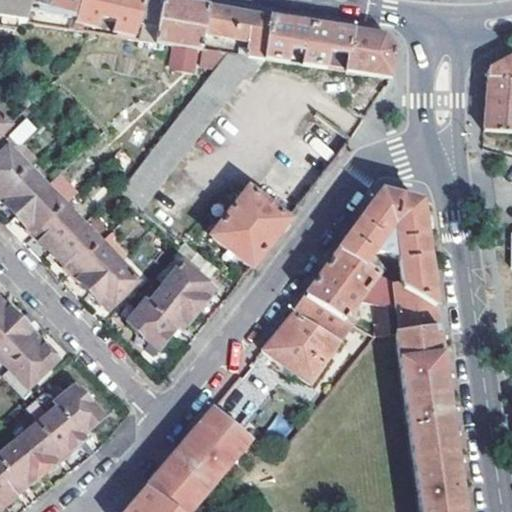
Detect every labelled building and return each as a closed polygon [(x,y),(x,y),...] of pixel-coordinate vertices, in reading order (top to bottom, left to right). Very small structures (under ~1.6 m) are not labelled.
[(0,0),(0,15),(25,20),(28,8),(30,0),(0,0)] [(70,15),(68,26),(74,27),(75,22),(80,0),(30,0),(28,8),(36,9),(70,15)] [(80,0),(75,22),(84,24),(99,28),(101,19),(113,22),(111,31),(132,37),(136,22),(142,0),(80,0)] [(265,58),(269,17),(213,6),(185,0),(142,0),(136,22),(158,26),(156,40),(201,48),(204,32),(252,40),(248,56),(265,58)] [(36,9),(28,8),(25,20),(33,21),(36,9)] [(288,62),(290,50),(299,51),(298,54),(302,54),(301,58),(298,57),(296,63),(326,68),(327,59),(329,50),(347,53),(350,33),(311,25),(269,17),(265,58),(288,62)] [(363,74),(390,78),(396,54),(381,39),(375,37),(350,33),(347,53),(346,62),(344,71),(363,74)] [(329,50),(327,59),(346,62),(347,53),(329,50)] [(248,56),(226,52),(119,193),(139,209),(244,74),(250,78),(265,58),(248,56)] [(486,77),(511,79),(511,56),(486,70),(486,77)] [(511,79),(486,77),(482,142),(511,150),(511,79)] [(102,133),(86,117),(75,127),(91,144),(102,133)] [(0,136),(9,128),(0,118),(0,136)] [(0,197),(27,171),(8,150),(0,158),(0,197)] [(0,201),(16,218),(45,189),(27,171),(0,197),(0,201)] [(33,237),(62,207),(45,189),(16,218),(33,237)] [(252,195),(248,191),(211,239),(250,269),(271,242),(287,221),(252,195)] [(432,307),(418,206),(401,201),(379,196),(337,253),(361,269),(373,254),(397,261),(399,290),(432,307)] [(52,256),(82,228),(62,207),(33,237),(52,256)] [(71,275),(100,246),(82,228),(52,256),(71,275)] [(91,296),(120,267),(100,246),(71,275),(91,296)] [(356,303),(379,309),(387,310),(396,312),(393,286),(378,278),(361,269),(337,253),(312,289),(306,298),(335,316),(343,321),(356,303)] [(165,286),(197,312),(214,292),(182,265),(165,286)] [(137,285),(120,267),(91,296),(108,313),(137,285)] [(165,286),(147,307),(180,333),(197,312),(165,286)] [(399,336),(436,331),(433,313),(432,307),(399,290),(393,286),(396,312),(399,336)] [(306,298),(292,314),(321,334),(335,316),(306,298)] [(145,305),(138,300),(134,305),(141,311),(145,305)] [(0,306),(0,342),(20,322),(2,304),(0,306)] [(175,339),(180,333),(147,307),(145,305),(141,311),(127,326),(158,352),(172,337),(175,339)] [(351,327),(372,340),(390,338),(387,310),(379,309),(378,329),(358,317),(351,327)] [(307,387),(351,327),(343,321),(335,316),(321,334),(292,314),(260,352),(307,387)] [(0,342),(0,362),(9,372),(40,343),(20,322),(0,342)] [(461,511),(460,499),(450,426),(441,364),(436,331),(399,336),(395,337),(419,511),(461,511)] [(58,362),(40,343),(9,372),(28,392),(58,362)] [(250,364),(239,377),(261,395),(271,381),(250,364)] [(366,364),(294,453),(309,467),(380,377),(366,364)] [(55,407),(57,411),(84,442),(90,437),(87,434),(103,420),(76,390),(55,407)] [(55,407),(53,406),(33,423),(37,427),(57,411),(55,407)] [(57,411),(37,427),(63,459),(84,442),(57,411)] [(175,511),(188,511),(247,443),(210,412),(196,429),(163,468),(146,488),(175,511)] [(275,416),(269,429),(286,437),(292,423),(275,416)] [(37,427),(16,444),(43,476),(63,459),(37,427)] [(0,457),(12,448),(3,436),(0,439),(0,457)] [(0,457),(0,466),(22,493),(43,476),(16,444),(12,448),(0,457)] [(0,466),(0,505),(3,509),(22,493),(0,466)] [(175,511),(146,488),(130,507),(125,511),(175,511)]
